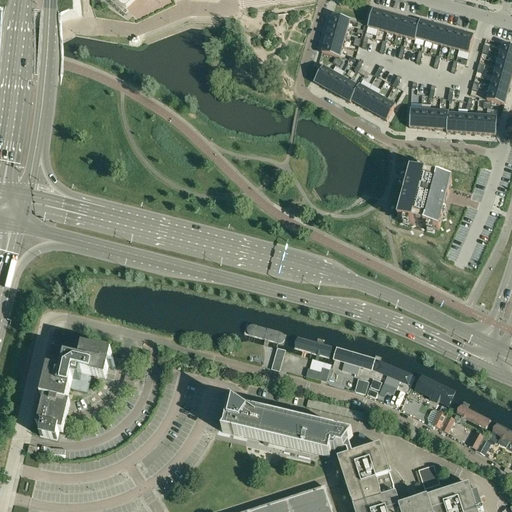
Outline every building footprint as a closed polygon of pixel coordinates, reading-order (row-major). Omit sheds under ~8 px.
[(373,11),(368,29),(378,31),(383,13),(373,11)] [(383,13),(378,31),(387,34),(392,16),(383,13)] [(392,16),(387,34),(396,36),(401,19),(392,16)] [(331,18),(329,28),(347,32),(349,22),(331,18)] [(401,19),(396,36),(406,39),(411,21),(401,19)] [(411,21),(406,39),(415,41),(416,40),(416,38),(420,24),(411,21)] [(416,38),(416,40),(424,42),(429,24),(420,22),(420,24),(416,38)] [(429,24),(424,42),(433,44),(438,27),(429,24)] [(438,27),(433,44),(442,47),(446,29),(438,27)] [(329,28),(327,36),(345,41),(347,32),(329,28)] [(446,29),(442,47),(450,49),(455,31),(446,29)] [(455,31),(450,49),(459,51),(464,34),(455,31)] [(464,34),(459,51),(469,54),(474,36),(464,34)] [(327,36),(325,45),(343,49),(345,41),(327,36)] [(511,47),(502,44),(499,54),(511,57),(511,47)] [(325,45),(323,55),(341,59),(343,49),(325,45)] [(511,57),(499,54),(496,63),(511,67),(511,57)] [(511,67),(496,63),(493,72),(511,77),(511,74),(511,67)] [(324,67),(314,82),(323,88),(333,72),(324,67)] [(333,72),(323,88),(332,93),(341,77),(333,72)] [(493,72),(491,81),(508,87),(511,77),(493,72)] [(341,77),(332,93),(340,98),(350,83),(341,77)] [(491,81),(488,90),(505,96),(508,87),(491,81)] [(350,83),(340,98),(349,104),(350,102),(359,88),(350,83)] [(359,88),(350,102),(359,107),(368,92),(360,86),(359,88)] [(488,90),(485,99),(502,105),(505,96),(488,90)] [(368,92),(359,107),(367,113),(377,97),(368,92)] [(377,97),(367,113),(376,118),(386,102),(377,97)] [(386,102),(376,118),(385,123),(394,108),(386,102)] [(411,110),(410,129),(420,129),(421,111),(411,110)] [(421,111),(420,129),(429,130),(430,112),(421,111)] [(430,112),(429,130),(438,131),(439,112),(430,112)] [(439,112),(438,131),(447,131),(448,115),(448,113),(439,112)] [(447,131),(447,133),(456,134),(458,115),(448,115),(447,131)] [(458,115),(456,134),(466,134),(467,116),(458,115)] [(467,116),(466,134),(476,135),(477,117),(467,116)] [(477,117),(476,135),(485,136),(486,117),(477,117)] [(486,117),(485,136),(495,136),(497,118),(486,117)] [(406,184),(393,233),(433,243),(446,195),(406,184)] [(281,346),(284,335),(246,325),(243,335),(281,346)] [(328,360),(331,348),(297,338),(293,351),(299,352),(324,358),(328,360)] [(370,371),(374,360),(363,356),(345,350),(345,351),(338,348),(334,359),(341,362),(363,369),(370,371)] [(72,390),(72,391),(87,394),(91,378),(90,378),(90,376),(91,376),(92,373),(103,375),(107,356),(85,351),(82,363),(72,361),(70,361),(69,360),(64,363),(66,365),(64,366),(62,376),(50,373),(44,399),(48,400),(47,405),(45,404),(41,423),(43,424),(42,428),(40,437),(57,441),(59,432),(60,428),(63,428),(67,409),(65,409),(67,404),(63,403),(66,389),(69,389),(69,390),(70,390),(72,390)] [(262,366),(264,358),(251,354),(249,362),(262,366)] [(275,368),(280,369),(284,358),(278,356),(275,368)] [(405,386),(410,373),(407,372),(379,361),(374,374),(405,386)] [(330,372),(323,369),(322,374),(309,370),(307,378),(326,383),(330,372)] [(126,376),(123,387),(133,390),(136,378),(126,376)] [(423,378),(416,393),(448,409),(455,394),(423,378)] [(365,396),(369,382),(361,379),(357,393),(365,396)] [(370,388),(379,392),(382,384),(374,380),(370,388)] [(367,396),(376,399),(378,394),(370,390),(367,396)] [(353,437),(248,412),(232,400),(223,434),(317,456),(330,459),(333,449),(347,452),(348,456),(338,459),(354,511),(477,511),(476,507),(482,505),(477,489),(471,491),(469,485),(400,507),(381,446),(353,455),(349,443),(353,437)] [(483,429),(489,418),(462,405),(457,416),(483,429)] [(440,431),(443,425),(448,415),(439,411),(432,427),(440,431)] [(456,421),(452,419),(448,417),(440,432),(449,436),(456,421)] [(511,445),(511,432),(496,423),(491,432),(507,442),(511,445)] [(485,456),(486,455),(487,451),(490,453),(493,447),(490,446),(491,445),(494,447),(497,441),(490,437),(489,439),(485,436),(484,437),(477,452),(485,456)] [(29,447),(28,454),(36,456),(38,448),(29,447)] [(51,449),(43,447),(40,456),(48,458),(49,457),(52,458),(52,459),(66,461),(67,451),(58,450),(53,449),(53,450),(51,450),(51,449)] [(333,511),(326,489),(253,511),(333,511)]
